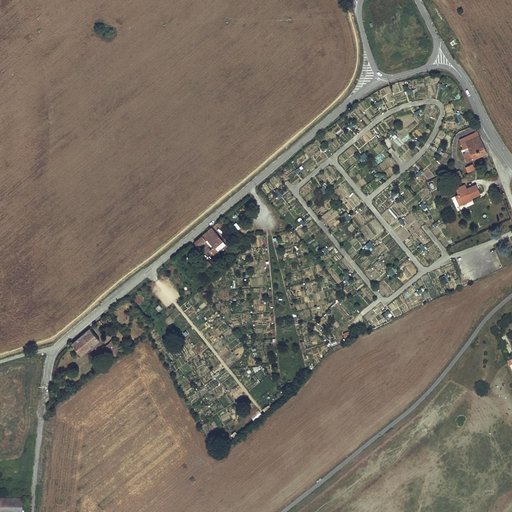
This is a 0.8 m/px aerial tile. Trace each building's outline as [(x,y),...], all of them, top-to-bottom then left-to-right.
[(463,153),(467,161),(487,153),(477,131),(459,139),(461,144),(466,141),(468,146),(470,150),(463,153)] [(319,147),(323,151),(328,147),(324,143),(319,147)] [(358,156),(361,161),(368,158),(365,152),(358,156)] [(452,173),(455,180),(462,176),(459,170),(452,173)] [(455,196),(459,205),(468,201),(467,198),(470,196),(471,198),(480,194),(476,184),(467,188),(465,184),(455,188),(458,194),(455,196)] [(424,211),(427,209),(422,202),(419,205),(424,211)] [(347,222),(351,218),(346,212),(341,215),(347,222)] [(224,223),(226,221),(223,218),(216,224),(220,228),(225,224),(224,223)] [(210,249),(214,254),(218,251),(215,247),(223,240),(212,228),(195,242),(198,246),(207,238),(210,242),(209,244),(212,247),(210,249)] [(215,247),(218,251),(226,244),(223,240),(215,247)] [(368,252),(375,247),(369,241),(363,246),(368,252)] [(421,244),(418,246),(424,254),(428,251),(421,244)] [(196,271),(208,261),(206,258),(194,269),(196,271)] [(196,271),(200,276),(212,266),(208,261),(196,271)] [(90,328),(72,343),(82,355),(100,340),(90,328)] [(112,349),(118,344),(114,339),(108,345),(112,349)] [(123,349),(118,344),(112,349),(108,345),(105,347),(114,357),(123,349)] [(0,511),(21,511),(21,501),(5,501),(5,498),(0,497),(0,511)]
